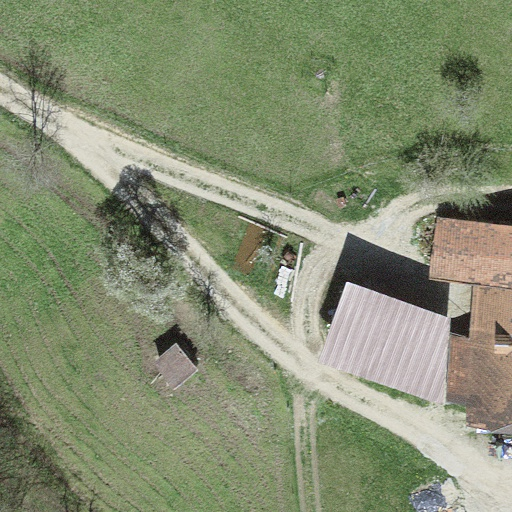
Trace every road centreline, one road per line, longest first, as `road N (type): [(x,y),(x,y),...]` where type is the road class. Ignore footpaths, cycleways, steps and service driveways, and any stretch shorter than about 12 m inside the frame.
road 1 (track): [(511,477),(473,473),(413,429),(296,372),(210,294),(99,170),(0,100)]
road 2 (track): [(296,372),(307,511)]
